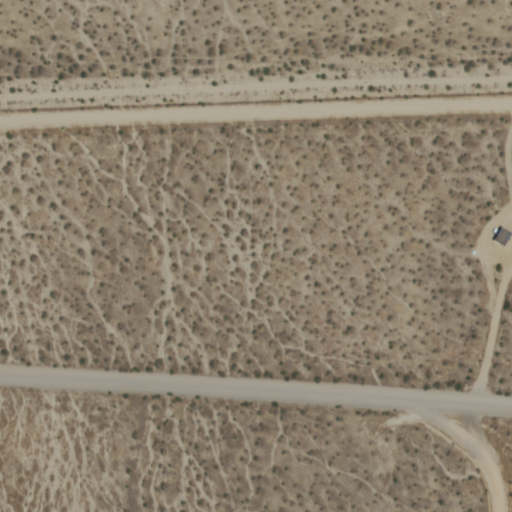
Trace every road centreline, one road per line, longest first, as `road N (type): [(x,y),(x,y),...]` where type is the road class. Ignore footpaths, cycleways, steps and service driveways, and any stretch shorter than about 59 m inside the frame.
road 1 (track): [(511,79),(0,107)]
road 2 (track): [(408,400),(488,462),(500,480),(503,511)]
